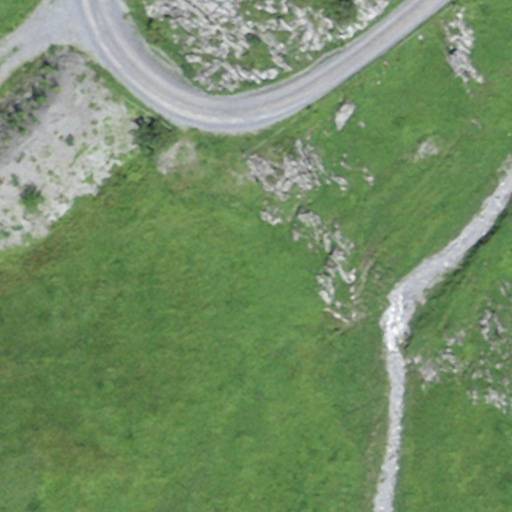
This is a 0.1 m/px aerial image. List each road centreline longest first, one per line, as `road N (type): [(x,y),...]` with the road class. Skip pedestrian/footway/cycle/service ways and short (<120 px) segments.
road 1 (track): [(431,0),(276,105),(231,116),(185,108),(143,85),(112,48),(95,0)]
road 2 (track): [(0,72),(43,24),(95,2)]
